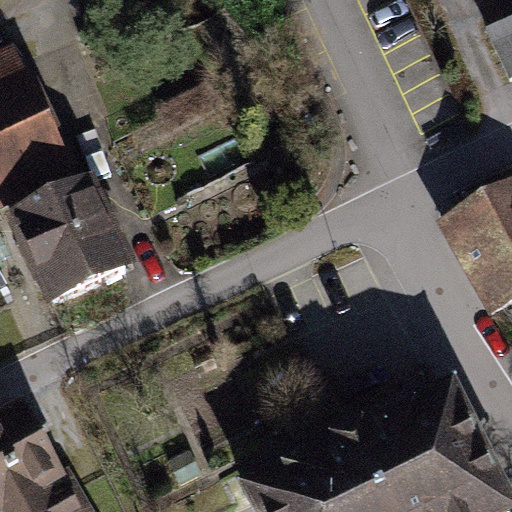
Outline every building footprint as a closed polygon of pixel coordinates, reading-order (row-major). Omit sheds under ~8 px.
[(511,21),(488,32),(511,81),(511,80),(511,21)] [(0,184),(54,160),(11,67),(0,71),(0,184)] [(88,196),(17,231),(54,307),(125,273),(88,196)] [(493,315),(511,303),(511,198),(448,234),(493,315)] [(333,454),(246,498),(253,511),(509,511),(449,394),(363,438),(361,433),(330,449),(333,454)] [(21,415),(0,427),(0,511),(82,511),(63,480),(58,478),(21,415)]
